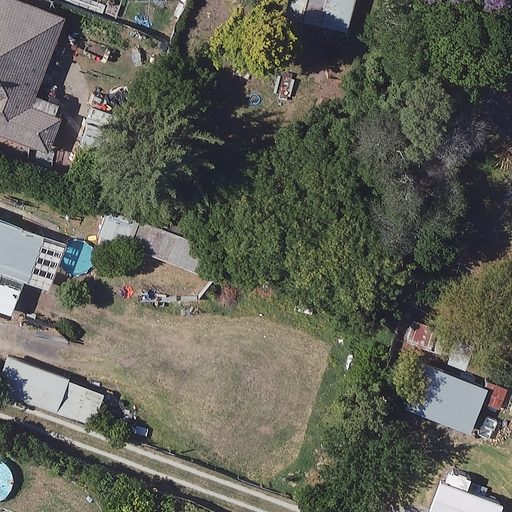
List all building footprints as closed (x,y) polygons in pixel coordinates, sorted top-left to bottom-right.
[(63,12),(29,0),(0,0),(0,126),(47,145),(61,110),(29,98),(63,12)] [(353,0),(295,0),(293,20),(351,26),(353,0)] [(227,241),(116,197),(103,232),(214,275),(227,241)] [(66,235),(0,210),(0,303),(11,307),(24,274),(48,283),(66,235)] [(478,333),(415,314),(408,337),(471,356),(478,333)] [(102,387),(12,353),(0,385),(90,419),(102,387)] [(495,511),(501,494),(441,475),(430,510),(438,511),(495,511)]
